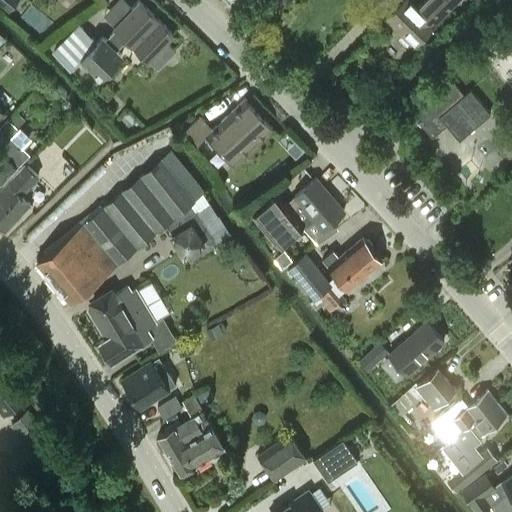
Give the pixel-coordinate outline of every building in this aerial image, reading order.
[(0,0),(0,4),(8,11),(17,0),(0,0)] [(106,38),(116,48),(127,37),(158,68),(176,50),(165,39),(172,32),(140,0),(137,0),(114,24),(117,27),(106,38)] [(453,0),(424,0),(416,8),(408,0),(403,0),(384,19),(400,36),(398,39),(407,47),(411,43),(412,44),(442,14),(441,13),(453,0)] [(132,64),(116,48),(106,38),(103,36),(97,42),(80,25),(65,41),(110,86),(132,64)] [(464,95),(452,81),(412,115),(433,138),(448,126),(460,140),(491,114),(471,90),(464,95)] [(202,117),(185,131),(197,145),(210,135),(235,161),(272,127),(245,97),(212,129),(202,117)] [(0,181),(3,183),(30,154),(11,137),(24,121),(14,111),(0,125),(0,151),(2,153),(0,156),(0,181)] [(70,300),(205,189),(170,147),(36,258),(70,300)] [(20,194),(38,175),(26,162),(7,181),(0,188),(0,223),(5,229),(29,203),(20,194)] [(279,246),(304,225),(305,227),(314,219),(322,229),(344,210),(315,176),(293,195),(301,203),(292,211),(277,191),(266,200),(264,197),(249,209),(279,246)] [(214,244),(193,210),(167,226),(188,260),(214,244)] [(340,293),(347,286),(381,257),(362,235),(339,255),(333,249),(322,257),(328,265),(336,274),(330,279),(305,250),(287,265),(313,298),(308,302),(314,311),(324,304),(330,312),(345,299),(340,293)] [(111,360),(152,335),(146,327),(156,321),(136,289),(132,291),(129,285),(90,308),(90,307),(89,308),(106,336),(99,340),(111,360)] [(221,321),(206,329),(211,339),(226,331),(221,321)] [(427,321),(390,353),(406,372),(443,339),(427,321)] [(380,341),(359,360),(367,369),(388,351),(380,341)] [(139,406),(176,383),(158,355),(122,377),(139,406)] [(0,360),(0,411),(4,416),(29,394),(0,360)] [(416,382),(403,392),(412,403),(425,393),(435,406),(454,389),(436,367),(417,384),(416,382)] [(432,422),(447,440),(496,401),(486,389),(467,404),(460,395),(438,413),(440,416),(432,422)] [(179,473),(195,464),(224,448),(194,394),(182,400),(192,416),(158,435),(159,437),(156,441),(162,451),(166,451),(179,473)] [(163,418),(182,407),(175,395),(156,406),(163,418)] [(496,401),(447,440),(460,456),(480,440),(478,436),(506,413),(496,401)] [(304,453),(288,429),(257,452),(272,475),(304,453)] [(327,481),(357,461),(342,439),(312,459),(327,481)] [(462,486),(496,459),(487,448),(453,475),(462,486)] [(511,495),(511,473),(494,486),(485,473),(461,489),(471,503),(470,504),(475,511),(481,511),(510,493),(511,495)] [(324,511),(325,511),(308,488),(272,511),(324,511)]
